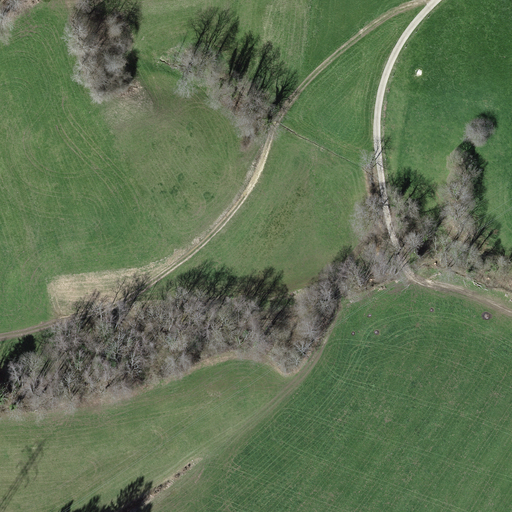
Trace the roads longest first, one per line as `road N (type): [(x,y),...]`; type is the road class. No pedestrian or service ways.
road 1 (track): [(0,334),(107,309),(190,255),(241,200),(281,113),(304,83),(395,11),(432,3)]
road 2 (track): [(435,0),(399,43),(379,94),(378,159),(390,232),(414,278),(511,311)]
road 3 (track): [(390,232),(358,247),(314,360),(294,385)]
road 4 (track): [(181,483),(294,385)]
